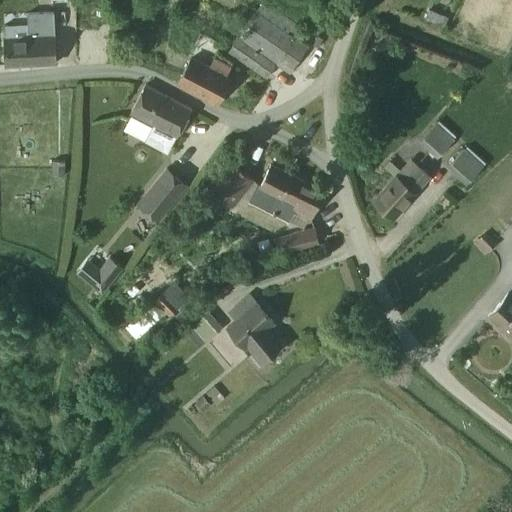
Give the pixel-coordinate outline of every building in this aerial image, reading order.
[(301,26),(263,1),(228,52),(266,78),(276,64),(290,73),(308,45),(294,36),(301,26)] [(6,39),(3,39),(4,65),(55,62),(52,12),(28,13),(28,24),(5,26),(6,39)] [(232,65),(214,56),(208,67),(190,57),(177,81),(216,102),(229,78),(226,77),(232,65)] [(130,112),(153,124),(145,141),(168,153),(191,109),(145,84),(130,112)] [(454,139),(436,123),(419,142),(438,158),(454,139)] [(484,165),(464,148),(447,167),(467,184),(484,165)] [(430,176),(410,159),(372,202),(393,220),(417,193),(416,192),(430,176)] [(52,160),(52,174),(64,175),(65,161),(52,160)] [(249,200),(242,213),(272,228),(289,221),(295,210),(310,218),(324,192),(270,165),(259,186),(257,184),(249,200)] [(189,185),(167,167),(136,204),(159,222),(189,185)] [(320,244),(315,226),(275,237),(280,255),(320,244)] [(484,230),(473,241),(485,253),(496,243),(484,230)] [(109,255),(88,281),(102,292),(123,267),(109,255)] [(165,292),(155,302),(169,316),(179,306),(185,301),(174,289),(168,295),(165,292)] [(511,297),(507,293),(487,316),(511,336),(511,297)] [(273,322),(249,294),(230,311),(236,319),(227,327),(245,348),(247,345),(262,362),(282,345),(267,328),(273,322)] [(149,304),(123,328),(138,343),(163,320),(149,304)] [(223,326),(209,310),(185,331),(200,347),(223,326)] [(233,369),(249,393),(266,382),(251,358),(233,369)] [(215,386),(207,393),(217,404),(224,398),(215,386)] [(204,397),(195,405),(201,412),(210,404),(204,397)]
